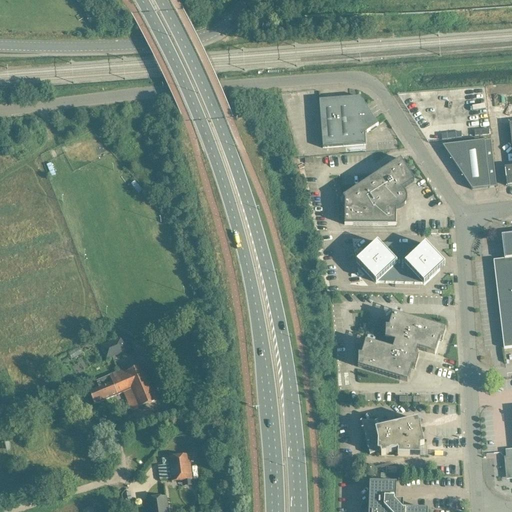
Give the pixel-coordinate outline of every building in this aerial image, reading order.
[(360,97),(359,98),(319,101),(323,148),(366,145),(365,134),(378,125),(360,97)] [(491,141),(443,146),(472,190),(496,187),(491,141)] [(396,226),(396,211),(398,210),(400,210),(401,209),(402,209),(403,208),(405,206),(405,205),(406,204),(407,203),(407,202),(407,201),(407,199),(407,198),(407,196),(406,195),(405,193),(404,192),(403,191),(402,190),(414,182),(416,183),(401,160),(342,198),(345,202),(344,225),(396,226)] [(493,261),(504,349),(511,348),(511,234),(502,236),(504,260),(493,261)] [(445,266),(440,261),(425,245),(377,243),(357,263),(376,283),(424,285),(445,266)] [(442,342),(445,332),(446,331),(393,315),(389,328),(386,328),(385,339),(385,340),(395,343),(418,350),(435,355),(439,341),(442,342)] [(126,351),(121,337),(100,347),(106,360),(126,351)] [(415,370),(418,360),(419,359),(416,358),(418,350),(395,343),(393,351),(366,342),(362,356),(358,355),(358,366),(358,368),(408,383),(412,369),(415,370)] [(126,369),(87,386),(96,405),(125,393),(133,412),(159,401),(144,366),(128,373),(126,369)] [(427,457),(428,446),(424,446),(421,431),(421,424),(419,424),(418,421),(407,423),(362,422),(370,455),(380,453),(381,456),(398,452),(398,456),(420,457),(427,457)] [(190,455),(169,458),(172,483),(193,480),(190,455)] [(404,510),(404,502),(396,501),(397,484),(370,484),(368,511),(427,511),(428,510),(404,510)] [(168,511),(166,497),(147,500),(148,511),(168,511)]
